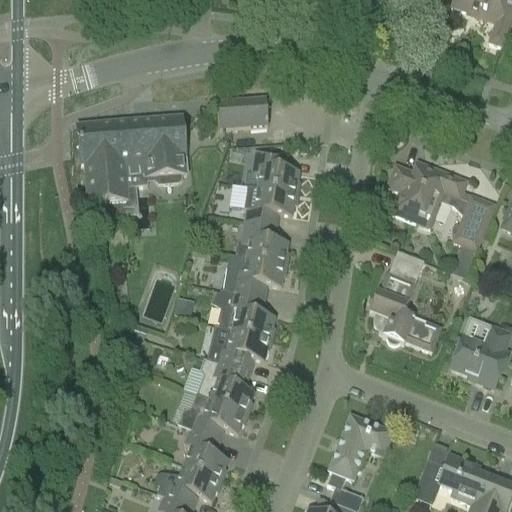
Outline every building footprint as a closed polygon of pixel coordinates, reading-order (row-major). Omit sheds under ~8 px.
[(496,23),(487,49),(500,53),(507,32),(511,15),(511,0),(454,0),(450,13),(465,18),(467,13),(496,23)] [(216,135),(266,131),(264,104),(214,108),(216,135)] [(180,123),(128,127),(133,193),(145,192),(144,183),(155,182),(156,186),(159,189),(176,188),(178,184),(178,180),(184,180),(182,156),(185,152),(185,144),(181,141),(180,123)] [(133,193),(128,127),(76,132),(79,170),(83,169),(86,209),(126,206),(125,194),(133,193)] [(254,156),(251,179),(258,181),(256,194),(296,200),(298,188),(296,188),(298,177),(285,175),(279,174),(281,161),(254,156)] [(394,172),(386,193),(398,198),(390,219),(409,226),(428,234),(438,208),(452,213),(461,223),(458,231),(455,231),(452,232),(450,235),(450,238),(451,241),(453,242),(451,247),(474,256),(492,211),(460,199),(465,188),(428,174),(416,169),(414,175),(412,179),(394,172)] [(231,190),(227,212),(243,214),(245,214),(243,228),(269,232),(271,219),(278,220),(291,222),(292,211),(294,212),(296,200),(256,194),(248,192),(246,192),(246,193),(231,190)] [(511,239),(511,206),(500,235),(511,239)] [(236,253),(235,263),(245,265),(285,271),(287,259),(285,259),(286,248),(274,246),(268,245),(269,232),(243,228),(239,250),(236,253)] [(372,329),(375,336),(377,338),(379,339),(382,341),(381,342),(385,344),(386,348),(390,351),(394,351),(398,349),(402,350),(403,348),(430,358),(437,339),(439,335),(402,320),(422,268),(414,265),(396,258),(387,280),(386,280),(378,299),(376,298),(367,319),(373,321),(372,329)] [(225,275),(222,297),(258,305),(260,290),(267,291),(279,293),(281,283),(283,283),(285,271),(245,265),(235,263),(227,262),(225,275)] [(218,301),(213,310),(221,313),(216,333),(231,336),(270,346),(273,334),(271,334),(273,323),(261,320),(254,319),(258,305),(222,297),(220,297),(218,301)] [(456,356),(449,374),(475,385),(474,387),(493,395),(500,376),(506,359),(502,358),(508,341),(493,335),(494,333),(479,328),(472,346),(462,342),(456,356)] [(133,331),(130,341),(142,345),(146,336),(133,331)] [(207,362),(206,366),(240,377),(244,379),(248,364),(252,365),(262,368),(265,357),(267,358),(270,346),(231,336),(216,333),(214,332),(207,362)] [(202,382),(195,400),(246,420),(251,409),(249,408),(253,398),(243,395),(239,393),(244,379),(240,377),(206,366),(203,366),(202,365),(198,377),(202,382)] [(181,417),(176,431),(188,436),(213,446),(218,434),(224,436),(236,441),(240,431),(242,431),(246,420),(195,400),(194,401),(188,416),(181,417)] [(142,418),(144,412),(142,408),(133,405),(129,412),(142,418)] [(382,461),(391,438),(349,422),(327,477),(333,479),(328,491),(333,493),(328,508),(337,511),(355,511),(359,503),(344,497),(349,485),(352,486),(364,454),(382,461)] [(190,452),(182,472),(220,487),(224,476),(222,475),(226,465),(214,460),(208,458),(213,446),(188,436),(185,443),(183,449),(190,452)] [(434,500),(437,491),(452,496),(449,502),(471,510),(470,511),(505,511),(511,498),(511,492),(470,476),(473,471),(448,461),(443,473),(426,466),(415,493),(434,500)] [(154,485),(154,487),(154,488),(154,490),(155,491),(156,492),(160,493),(157,501),(162,503),(184,511),(187,511),(192,501),(197,503),(210,508),(213,498),(215,498),(220,487),(182,472),(178,482),(163,480),(162,480),(160,480),(159,480),(157,481),(156,482),(155,483),(155,484),(154,485)] [(184,511),(162,503),(158,511),(184,511)]
